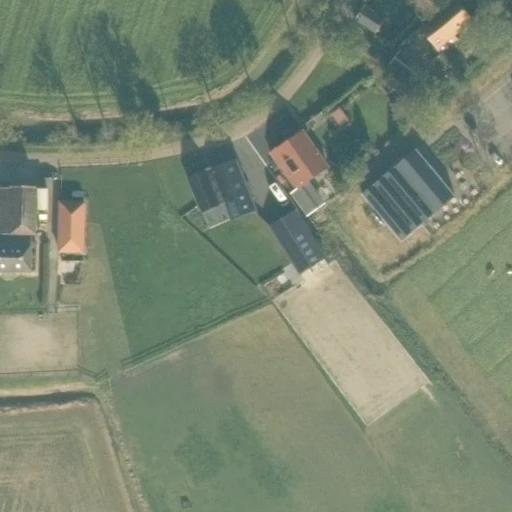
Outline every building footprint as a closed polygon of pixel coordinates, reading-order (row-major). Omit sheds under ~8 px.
[(440,56),(457,41),(453,37),(472,21),(455,0),(454,0),(419,30),(440,56)] [(375,34),(384,21),(363,8),(354,21),(375,34)] [(411,83),(421,70),(399,53),(389,65),(411,83)] [(327,168),(303,133),(284,146),(283,144),(270,154),(295,190),(289,194),(307,218),(325,204),(309,181),(327,168)] [(405,160),(362,196),(401,243),(455,197),(424,161),(422,162),(416,154),(406,162),(405,160)] [(231,221),(254,212),(255,212),(235,162),(211,171),(212,172),(206,174),(206,173),(187,180),(202,214),(224,204),(231,221)] [(35,235),(36,188),(10,188),(10,189),(0,188),(0,273),(31,273),(32,246),(31,246),(31,235),(35,235)] [(85,254),(86,203),(58,202),(57,254),(85,254)] [(300,274),(324,259),(293,212),(270,227),(300,274)]
